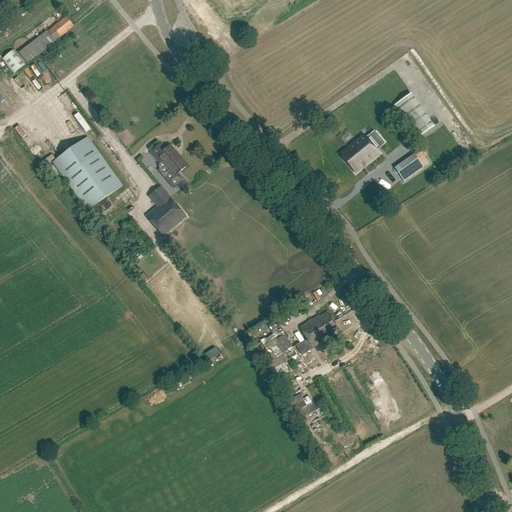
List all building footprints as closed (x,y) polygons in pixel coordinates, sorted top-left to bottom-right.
[(65,17),(47,32),(55,42),(74,27),(65,17)] [(0,112),(15,101),(5,89),(0,92),(0,112)] [(417,138),(434,127),(411,94),(394,106),(417,138)] [(364,135),(340,154),(355,174),(363,167),(362,166),(363,164),(365,166),(379,154),(364,135)] [(88,211),(122,186),(87,138),(53,162),(88,211)] [(161,144),(151,153),(159,164),(162,162),(163,163),(174,176),(175,177),(187,167),(170,147),(166,150),(161,144)] [(403,182),(430,163),(420,150),(394,168),(403,182)] [(163,237),(186,217),(182,212),(169,197),(146,217),(150,222),(163,237)] [(98,219),(114,207),(108,198),(92,210),(98,219)] [(319,317),(300,328),(306,338),(334,321),(328,312),(320,317),(319,317)] [(300,343),(296,346),(302,356),(341,332),(340,330),(334,321),(306,338),(308,340),(301,344),(300,343)] [(275,341),(281,351),(291,345),(285,335),(275,341)] [(291,345),(281,351),(287,361),(297,355),(291,345)] [(213,347),(198,355),(203,363),(218,355),(213,347)] [(297,416),(313,412),(308,396),(299,399),(298,395),(291,397),(297,416)]
